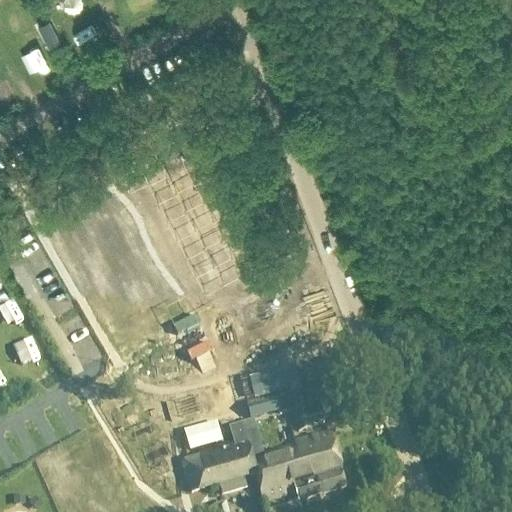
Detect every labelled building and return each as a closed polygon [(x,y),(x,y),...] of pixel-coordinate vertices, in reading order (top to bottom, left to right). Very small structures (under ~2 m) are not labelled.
[(142,0),(146,12),(163,6),(161,0),(142,0)] [(36,25),(47,46),(58,40),(46,19),(36,25)] [(0,88),(0,96),(4,105),(21,98),(15,83),(0,88)] [(38,380),(43,368),(28,362),(23,375),(38,380)] [(300,392),(287,395),(297,433),(310,430),(300,392)] [(215,423),(183,432),(188,452),(220,444),(215,423)] [(323,437),(313,440),(291,446),(263,454),(256,428),(234,434),(237,444),(198,455),(199,458),(181,463),(190,494),(217,486),(220,496),(241,490),(244,486),(242,479),(256,475),(264,502),(292,494),(290,487),(337,474),(338,473),(328,438),(323,439),(323,437)] [(337,474),(290,487),(292,494),(295,504),(342,490),(337,474)]
